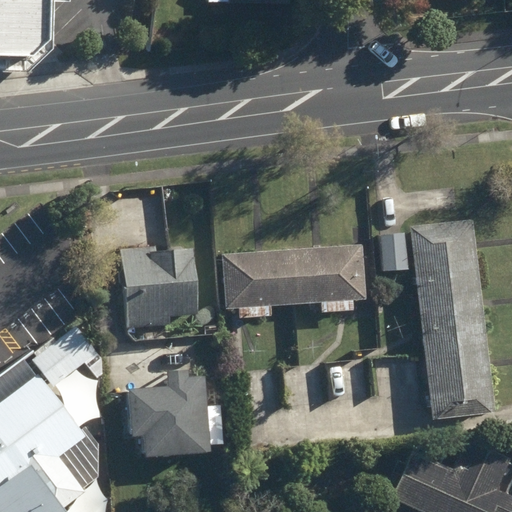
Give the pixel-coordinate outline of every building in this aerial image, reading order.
[(0,0),(0,63),(29,64),(30,0),(0,0)] [(412,228),(435,425),(497,417),(473,221),(412,228)] [(381,236),(383,272),(408,270),(406,235),(381,236)] [(239,310),(239,319),(271,317),(271,307),(321,304),(322,313),(354,311),(353,301),(366,301),(362,246),(222,256),(226,310),(239,310)] [(121,251),(127,327),(169,324),(169,316),(199,314),(194,250),(155,253),(155,248),(121,251)] [(378,299),(379,313),(394,312),(394,299),(378,299)] [(33,362),(53,388),(97,354),(76,327),(33,362)] [(124,382),(126,432),(139,431),(139,450),(204,448),(201,371),(183,372),(183,366),(161,367),(162,381),(124,382)] [(0,511),(67,511),(63,507),(85,492),(59,457),(85,439),(40,376),(0,404),(0,511)] [(511,511),(511,497),(507,495),(511,482),(511,464),(509,463),(511,460),(469,441),(465,449),(447,451),(440,464),(413,452),(392,498),(422,511),(511,511)]
